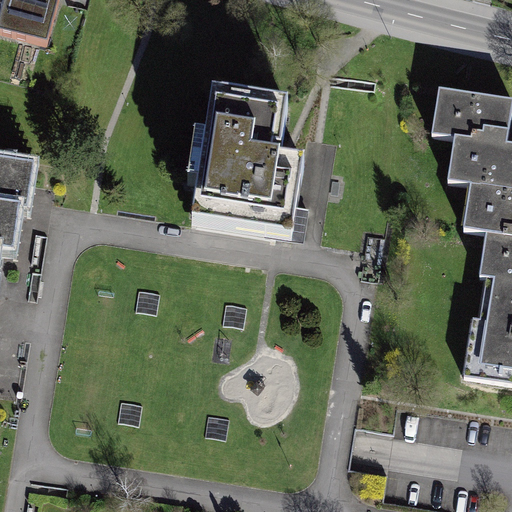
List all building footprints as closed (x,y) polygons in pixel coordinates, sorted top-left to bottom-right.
[(61,0),(0,0),(0,37),(48,51),(60,4),(61,0)] [(433,147),(451,150),(445,194),(467,197),(511,203),(511,157),(505,157),(511,112),(440,101),(433,147)] [(284,115),(210,103),(189,231),(287,247),(300,167),(276,163),(284,115)] [(36,169),(0,163),(0,254),(2,255),(16,257),(23,213),(29,214),(36,169)] [(511,203),(467,197),(460,240),(482,243),(476,288),(486,289),(511,293),(511,203)] [(511,293),(486,289),(471,393),(511,399),(511,293)]
